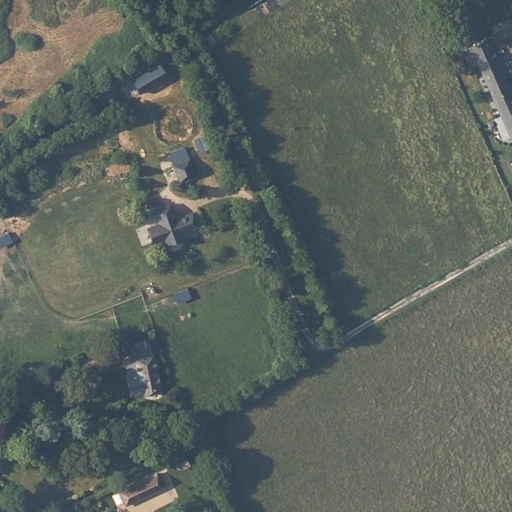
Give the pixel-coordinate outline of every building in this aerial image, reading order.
[(480,29),(484,40),(498,34),(493,23),(480,29)] [(480,29),(475,31),(480,42),(484,40),(480,29)] [(469,75),(480,97),(496,89),(497,89),(486,66),(469,75)] [(498,136),(511,129),(511,122),(496,89),(480,97),(498,136)] [(183,161),(168,166),(174,182),(189,177),(183,161)] [(161,244),(175,239),(173,232),(191,226),(187,214),(176,218),(169,220),(166,212),(164,205),(149,209),(154,224),(142,228),(146,242),(159,238),(161,244)] [(168,211),(166,212),(169,220),(176,218),(175,215),(170,216),(168,211)] [(102,352),(92,357),(96,367),(106,361),(102,352)] [(135,378),(132,355),(122,355),(123,364),(120,365),(120,406),(140,407),(140,377),(135,378)] [(139,356),(132,355),(135,378),(140,377),(139,356)] [(139,480),(101,497),(104,503),(107,502),(110,508),(133,498),(134,499),(145,494),(139,480)] [(107,502),(104,503),(107,511),(134,499),(133,498),(110,508),(107,502)]
